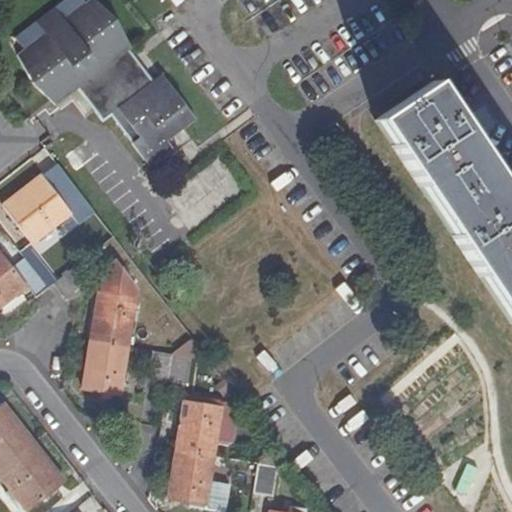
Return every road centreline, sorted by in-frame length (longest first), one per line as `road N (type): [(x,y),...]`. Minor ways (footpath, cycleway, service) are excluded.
road 1 (residential): [(384,511),(291,390),(377,319),(389,281),(287,138)]
road 2 (residential): [(0,371),(33,371),(140,511)]
road 3 (residential): [(448,31),(287,138)]
road 4 (residential): [(287,138),(195,8),(208,0)]
